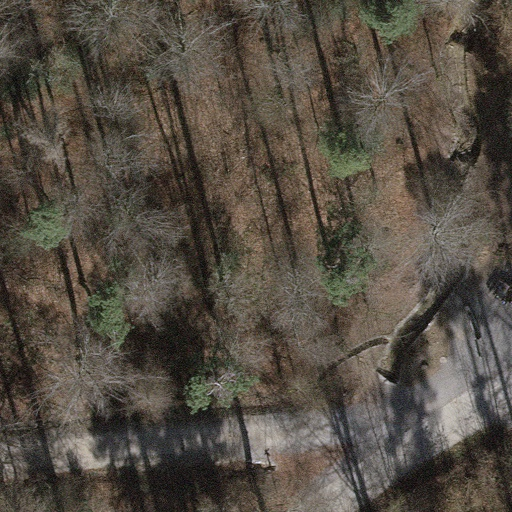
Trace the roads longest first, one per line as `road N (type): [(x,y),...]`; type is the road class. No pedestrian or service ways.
road 1 (track): [(475,400),(330,424),(0,458)]
road 2 (track): [(511,386),(475,400),(307,511)]
